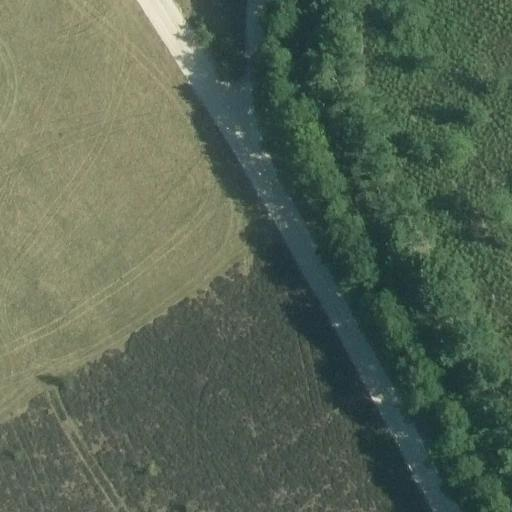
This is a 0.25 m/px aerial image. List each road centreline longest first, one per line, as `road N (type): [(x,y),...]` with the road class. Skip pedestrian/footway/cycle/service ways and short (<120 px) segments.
road 1 (track): [(445,511),(256,165),(153,0)]
road 2 (track): [(256,165),(256,0)]
